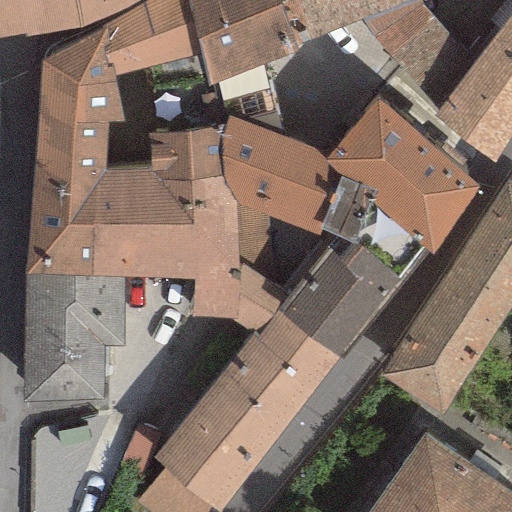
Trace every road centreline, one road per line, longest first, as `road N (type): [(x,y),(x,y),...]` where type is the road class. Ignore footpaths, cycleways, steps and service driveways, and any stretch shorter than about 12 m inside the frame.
road 1 (residential): [(111,0),(12,44),(0,412)]
road 2 (tertiary): [(511,157),(231,511)]
